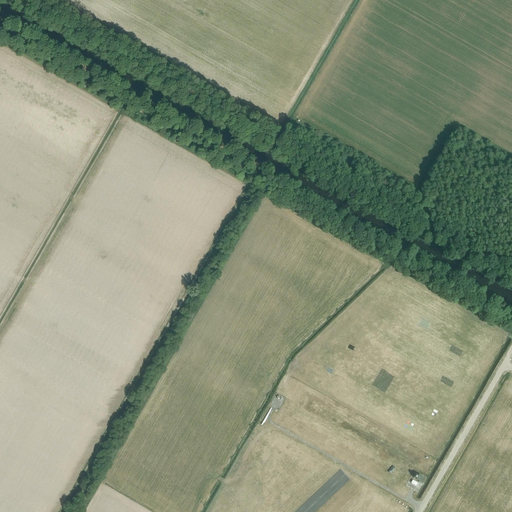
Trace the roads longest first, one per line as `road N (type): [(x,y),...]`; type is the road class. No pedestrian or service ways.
road 1 (track): [(0,15),(396,243)]
road 2 (track): [(363,0),(295,118)]
